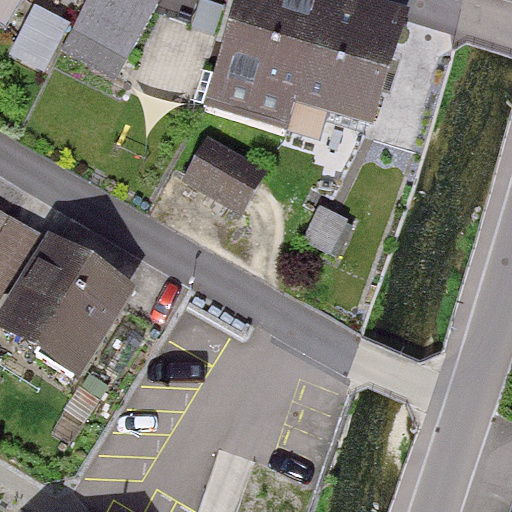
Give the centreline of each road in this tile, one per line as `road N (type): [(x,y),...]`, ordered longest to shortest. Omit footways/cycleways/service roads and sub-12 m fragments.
road 1 (residential): [(468,406),(359,360),(0,150)]
road 2 (residential): [(511,224),(468,406)]
